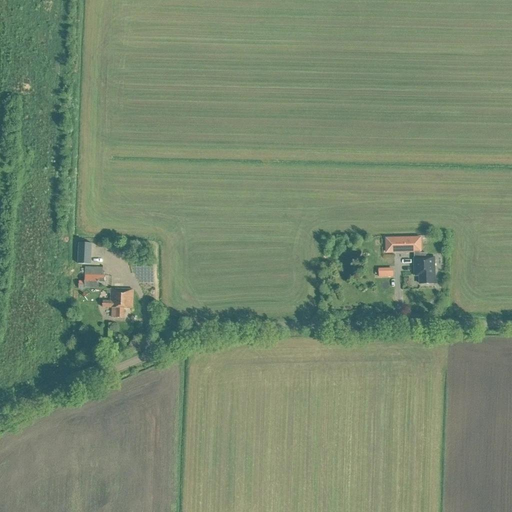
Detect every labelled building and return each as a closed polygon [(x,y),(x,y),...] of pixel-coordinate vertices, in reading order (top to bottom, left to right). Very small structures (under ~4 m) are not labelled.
[(414,252),(420,252),(420,239),(394,239),(394,252),(414,252)] [(78,264),(91,265),(92,243),(79,242),(78,264)] [(420,284),(435,284),(434,258),(426,258),(414,258),(414,276),(420,276),(420,284)] [(103,276),(103,267),(85,267),(84,288),(99,289),(99,283),(104,283),(104,276),(103,276)] [(393,268),(378,269),(378,277),(393,277),(393,268)] [(106,294),(111,294),(110,303),(103,303),(103,307),(107,307),(110,307),(110,308),(112,308),(112,318),(124,318),(124,308),(132,309),(133,290),(106,289),(106,294)]
